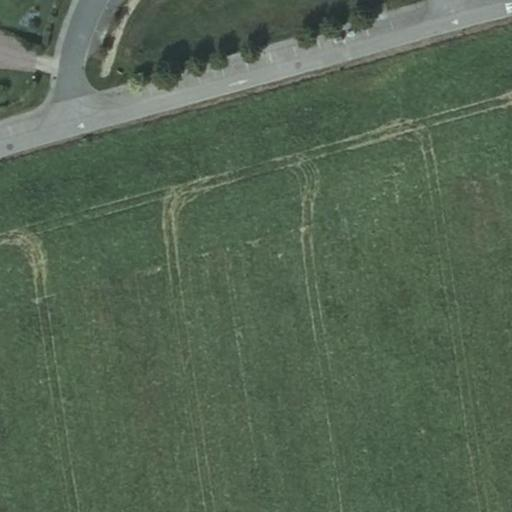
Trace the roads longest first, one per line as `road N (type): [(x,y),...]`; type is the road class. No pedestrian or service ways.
road 1 (unclassified): [(75,123),(449,20)]
road 2 (residential): [(92,0),(70,65),(75,123)]
